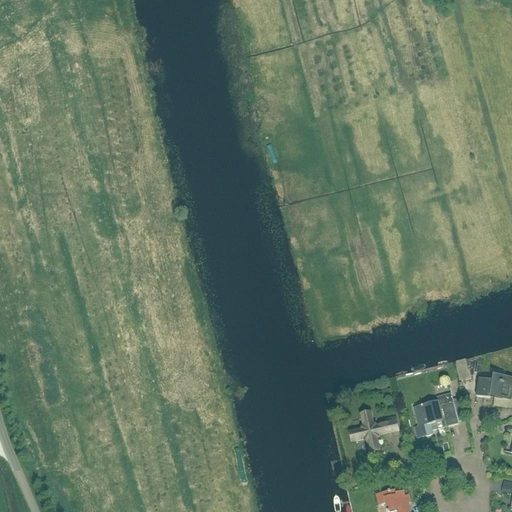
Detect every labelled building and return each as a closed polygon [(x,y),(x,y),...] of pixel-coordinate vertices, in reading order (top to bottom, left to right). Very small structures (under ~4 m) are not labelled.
[(465,361),(456,364),(461,383),(471,380),(465,361)] [(477,389),(476,396),(482,397),(481,405),(483,405),(489,427),(511,421),(511,396),(508,398),(505,383),(507,382),(506,378),(504,379),(502,370),(487,374),(484,388),(477,389)] [(454,403),(440,406),(439,403),(413,409),(418,428),(414,429),(417,440),(433,436),(432,432),(459,425),(454,403)] [(399,432),(396,418),(386,420),(386,424),(377,427),(374,425),(371,413),(360,415),(363,425),(359,431),(349,433),(352,444),(362,441),(365,444),(368,455),(383,452),(380,440),(381,436),(399,432)] [(378,507),(385,505),(386,511),(410,511),(409,504),(411,504),(409,496),(405,497),(404,492),(396,494),(396,491),(376,496),(378,507)]
